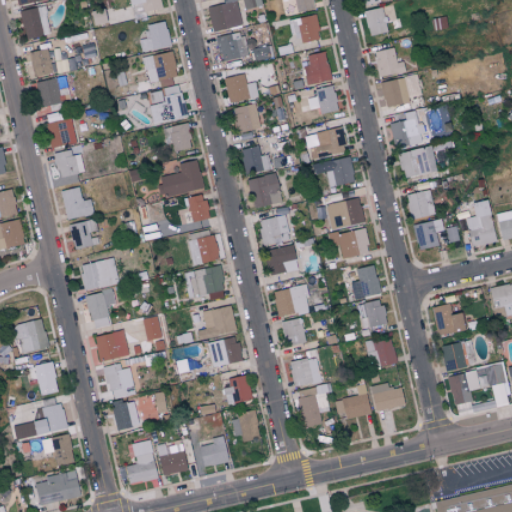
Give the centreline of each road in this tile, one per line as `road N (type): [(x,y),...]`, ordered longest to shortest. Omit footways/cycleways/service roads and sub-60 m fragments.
road 1 (residential): [(292,480),(183,0)]
road 2 (residential): [(110,511),(0,32)]
road 3 (residential): [(439,447),(336,0)]
road 4 (residential): [(292,480),(511,430)]
road 5 (residential): [(155,511),(292,480)]
